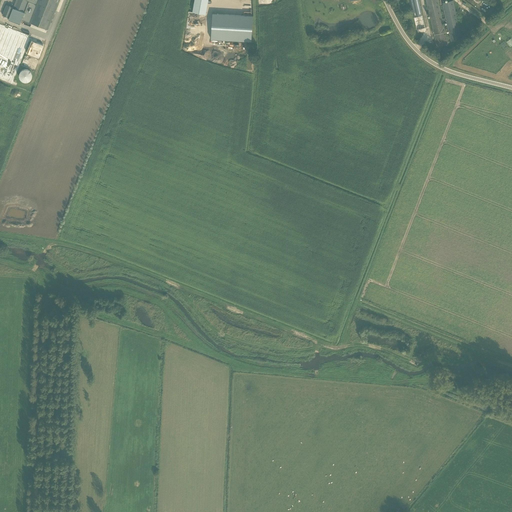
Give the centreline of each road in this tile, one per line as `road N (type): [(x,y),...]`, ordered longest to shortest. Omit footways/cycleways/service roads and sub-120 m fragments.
road 1 (track): [(511,368),(478,355),(416,362),(336,340)]
road 2 (unclassified): [(511,89),(433,65),(408,42),(384,0)]
